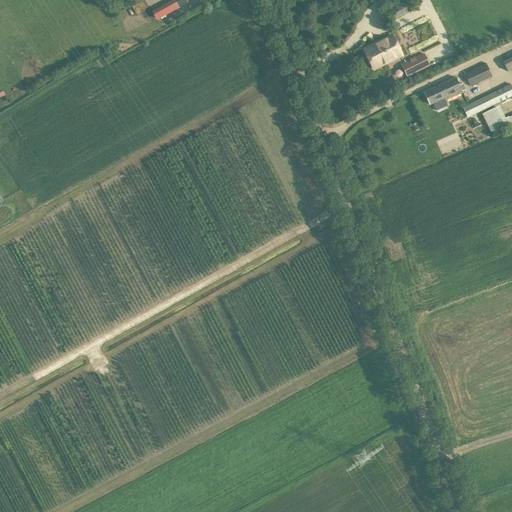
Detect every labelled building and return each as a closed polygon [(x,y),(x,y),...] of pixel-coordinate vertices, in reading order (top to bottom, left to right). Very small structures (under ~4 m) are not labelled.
[(390,8),(395,18),(411,10),(405,0),(390,8)] [(400,54),(391,37),(365,50),(374,68),(400,54)] [(407,78),(430,67),(423,54),(401,66),(407,78)] [(511,70),(511,57),(503,62),(508,72),(511,70)] [(492,77),(486,64),(464,74),(470,86),(492,77)] [(462,93),(455,78),(423,92),(429,104),(442,98),(444,101),(462,93)] [(511,96),(511,88),(510,85),(488,96),(487,95),(461,107),(466,118),(493,106),(493,105),(511,96)] [(507,126),(497,107),(481,114),(491,134),(507,126)]
